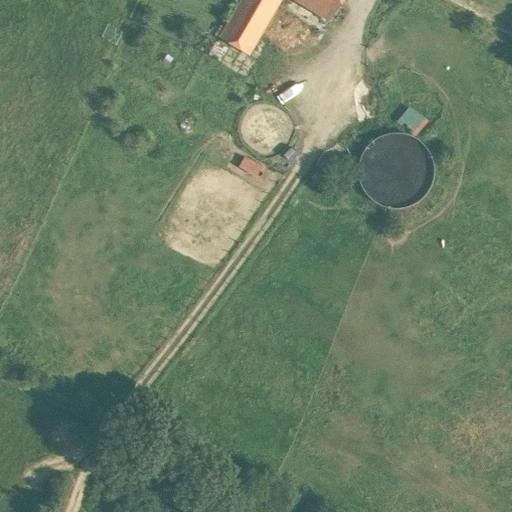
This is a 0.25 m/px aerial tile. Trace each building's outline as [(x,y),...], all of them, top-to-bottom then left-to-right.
[(241,0),(219,38),(248,55),(279,0),(241,0)] [(294,0),(329,21),(341,0),(294,0)] [(409,105),(400,118),(420,132),(429,119),(409,105)] [(430,184),(433,170),(430,155),(421,143),(409,135),(395,133),(380,136),(368,144),(360,156),(358,170),(361,185),(369,197),(381,205),(396,208),(410,205),(422,196),(430,184)] [(259,174),(264,164),(244,154),(239,164),(259,174)]
